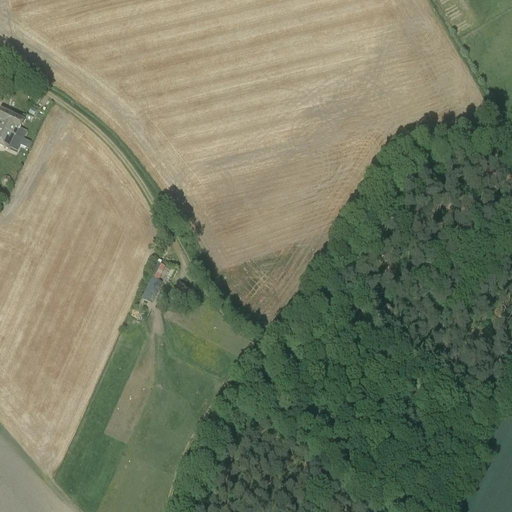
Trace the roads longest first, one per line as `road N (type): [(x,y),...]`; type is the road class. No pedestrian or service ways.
road 1 (track): [(511,131),(407,170),(278,358)]
road 2 (track): [(0,65),(65,104),(107,142),(193,275)]
